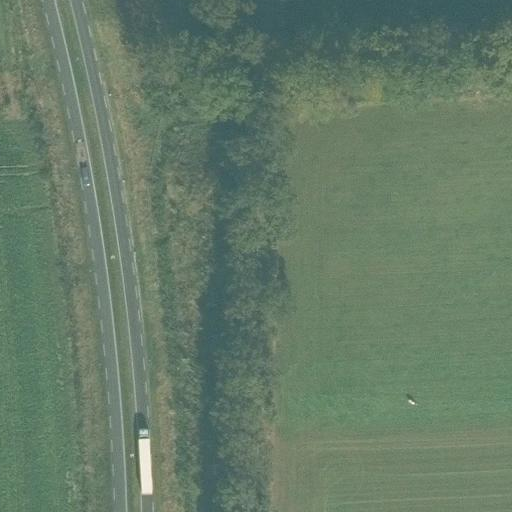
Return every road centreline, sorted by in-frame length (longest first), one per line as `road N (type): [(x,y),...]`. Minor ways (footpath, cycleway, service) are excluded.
road 1 (track): [(250,511),(262,91),(278,77),(511,67)]
road 2 (primary): [(48,0),(95,229),(119,511)]
road 3 (primary): [(145,511),(120,230),(75,0)]
